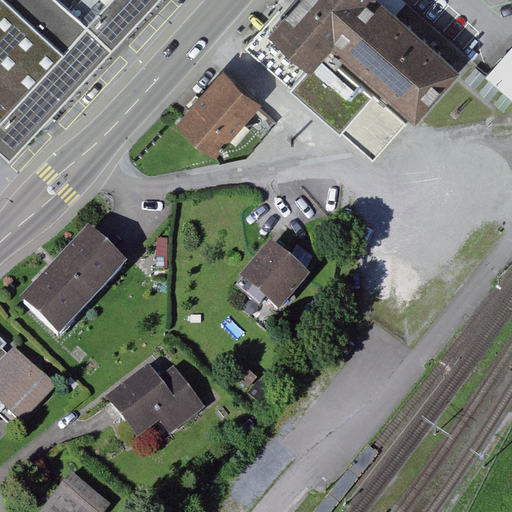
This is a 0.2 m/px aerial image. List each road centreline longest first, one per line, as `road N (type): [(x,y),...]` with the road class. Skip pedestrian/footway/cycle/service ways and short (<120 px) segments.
road 1 (primary): [(92,152),(227,0)]
road 2 (residential): [(92,152),(142,188),(281,165)]
road 3 (primary): [(0,243),(92,152)]
